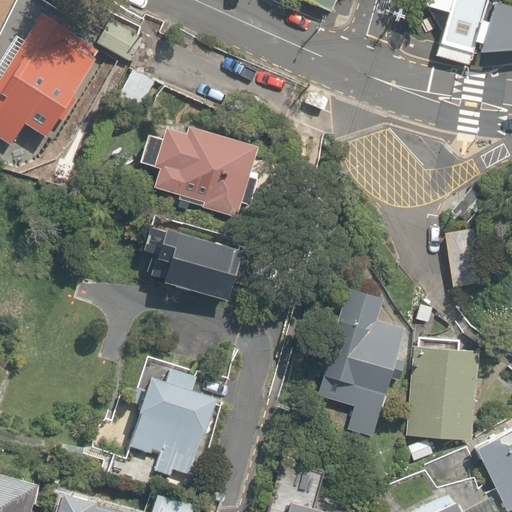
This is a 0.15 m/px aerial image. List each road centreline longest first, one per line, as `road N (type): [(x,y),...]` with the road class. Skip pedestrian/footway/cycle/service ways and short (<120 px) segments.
road 1 (residential): [(227,511),(297,205)]
road 2 (tertiary): [(340,62),(511,111)]
road 3 (tertiary): [(197,0),(340,62)]
